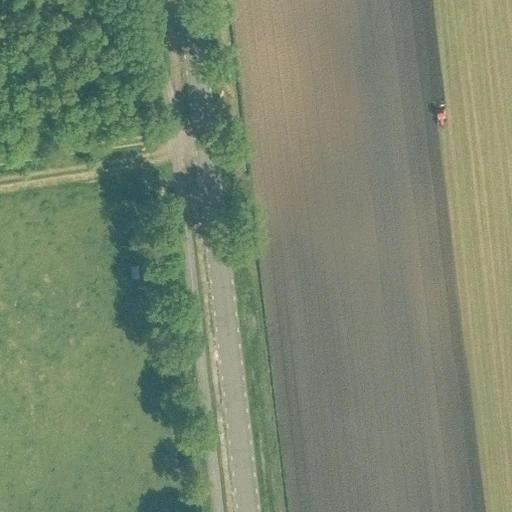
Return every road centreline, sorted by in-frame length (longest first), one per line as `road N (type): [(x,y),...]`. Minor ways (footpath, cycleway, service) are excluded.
road 1 (tertiary): [(251,511),(191,0)]
road 2 (track): [(206,126),(0,154)]
